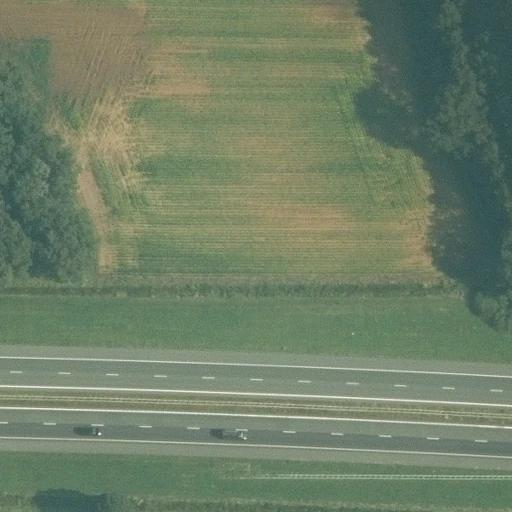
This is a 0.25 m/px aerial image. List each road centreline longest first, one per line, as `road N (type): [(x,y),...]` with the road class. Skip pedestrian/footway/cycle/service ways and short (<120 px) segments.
road 1 (motorway): [(0,425),(511,446)]
road 2 (motorway): [(511,394),(0,374)]
